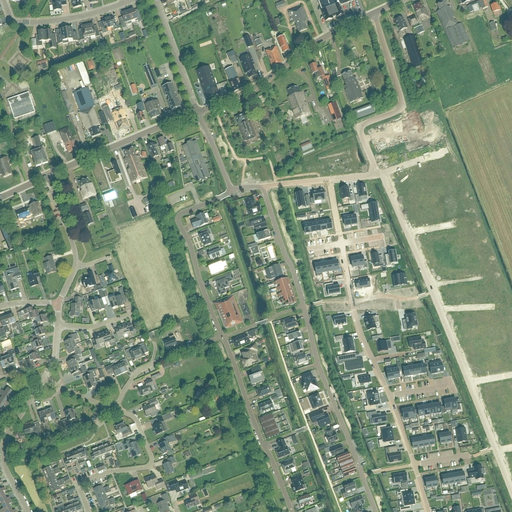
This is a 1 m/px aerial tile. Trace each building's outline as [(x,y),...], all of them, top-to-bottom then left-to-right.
[(51,2),(51,4),(52,5),(53,5),(54,11),(61,10),(61,6),(66,5),(65,0),(60,0),(59,0),(51,0),(52,1),(51,1),(51,2)] [(70,0),(70,1),(72,1),(73,8),(81,7),(80,0),(82,0),(70,0)] [(339,5),(339,7),(357,1),(356,0),(317,0),(326,22),(335,18),(332,8),(339,5)] [(480,0),(480,1),(483,10),(488,8),(484,0),(480,0)] [(274,5),(277,10),(286,6),(284,1),(274,5)] [(437,12),(453,49),(469,42),(461,24),(458,25),(456,21),(455,22),(453,19),(455,18),(450,7),(448,8),(445,2),(437,5),(440,11),(437,12)] [(471,6),(473,12),(479,10),(477,3),(471,6)] [(413,7),(419,22),(429,18),(425,9),(423,10),(420,4),(413,7)] [(497,4),(491,6),(493,13),(494,13),(494,16),(499,14),(498,12),(501,11),(499,6),(498,7),(497,4)] [(343,15),(339,7),(339,5),(332,8),(335,18),(343,15)] [(307,30),(304,22),(307,21),(302,7),(288,12),(292,24),(295,24),(298,33),(307,30)] [(129,11),(127,12),(131,21),(135,20),(136,22),(138,21),(139,23),(142,22),(139,13),(136,14),(134,10),(129,12),(129,11)] [(131,21),(127,12),(126,12),(126,13),(121,14),(123,19),(119,21),(122,29),(126,28),(126,26),(128,25),(132,24),(131,21)] [(113,17),(107,19),(110,28),(113,27),(115,31),(120,29),(118,23),(115,24),(113,17)] [(408,20),(411,26),(418,23),(415,17),(408,20)] [(396,21),(400,32),(407,29),(406,25),(405,25),(402,18),(396,21)] [(110,28),(107,19),(102,21),(104,28),(101,28),(103,34),(108,33),(107,29),(110,28)] [(90,37),(91,41),(96,40),(96,37),(99,37),(97,28),(94,28),(93,25),(91,25),(91,24),(87,25),(90,37)] [(84,38),(90,37),(87,25),(83,26),(84,27),(81,27),(82,31),(79,32),(81,41),(85,40),(84,38)] [(72,28),(66,29),(68,40),(73,40),(74,42),(78,41),(76,33),(73,33),(72,28)] [(59,44),(63,44),(68,44),(68,40),(66,29),(60,30),(61,35),(57,36),(59,44)] [(42,42),(46,42),(45,31),(38,32),(39,39),(36,39),(36,47),(42,46),(42,42)] [(45,31),(46,42),(49,41),(50,49),(56,48),(55,37),(52,38),(51,31),(45,31)] [(404,40),(413,68),(423,65),(414,37),(404,40)] [(282,42),(279,43),(281,49),(282,48),(283,53),(284,55),(287,54),(288,55),(291,54),(286,41),(283,43),(282,42)] [(266,51),(272,67),(282,63),(276,48),(266,51)] [(247,74),(249,78),(257,75),(253,66),(254,65),(250,55),(239,60),(245,74),(247,74)] [(231,62),(234,64),(238,62),(235,56),(229,58),(231,62)] [(153,62),(151,63),(161,89),(163,88),(163,87),(171,84),(161,58),(153,62)] [(327,90),(333,88),(334,88),(329,76),(325,77),(324,75),(321,68),(317,69),(315,64),(309,66),(312,74),(314,73),(316,78),(321,76),(326,90),(327,90)] [(149,65),(143,67),(150,84),(156,82),(149,65)] [(229,83),(234,93),(243,88),(233,67),(225,71),(230,82),(229,83)] [(203,70),(197,72),(199,79),(200,79),(202,82),(200,83),(203,90),(205,89),(208,98),(217,95),(216,89),(217,89),(215,85),(214,86),(211,79),(213,78),(211,71),(204,73),(203,70)] [(346,86),(343,87),(350,104),(363,99),(361,93),(362,93),(355,77),(353,78),(351,72),(342,75),(346,86)] [(168,96),(168,99),(173,97),(172,95),(175,93),(171,84),(163,87),(163,88),(166,97),(168,96)] [(287,91),(290,97),(288,98),(296,119),(309,114),(305,103),(304,101),(304,100),(302,93),(300,93),(297,87),(287,91)] [(92,107),(95,107),(88,88),(73,93),(80,112),(78,113),(84,128),(86,127),(89,134),(90,134),(92,138),(101,135),(98,129),(100,128),(96,117),(92,107)] [(8,100),(14,119),(35,112),(28,93),(8,100)] [(173,97),(168,99),(169,101),(168,101),(172,111),(180,107),(177,98),(173,99),(173,97)] [(157,107),(159,106),(158,102),(145,106),(148,114),(149,113),(152,119),(160,116),(157,107)] [(145,122),(142,113),(145,112),(142,104),(136,106),(140,115),(137,116),(140,124),(145,122)] [(335,104),(328,107),(334,123),(341,121),(335,104)] [(372,106),(354,113),(356,120),(375,113),(372,106)] [(113,115),(112,115),(115,123),(116,123),(119,130),(128,126),(124,116),(125,116),(123,111),(122,109),(112,113),(113,115)] [(271,122),(266,109),(258,112),(260,117),(257,118),(258,121),(263,119),(265,125),(271,122)] [(246,121),(248,121),(245,115),(235,119),(244,142),(256,137),(250,123),(247,124),(246,121)] [(60,132),(69,153),(77,149),(74,142),(75,141),(73,137),(72,137),(68,128),(60,132)] [(32,154),(36,168),(48,164),(41,144),(39,137),(32,140),(35,148),(30,150),(31,151),(29,152),(29,155),(32,154)] [(163,138),(157,140),(160,148),(164,147),(167,154),(174,151),(172,144),(166,146),(163,138)] [(190,142),(188,143),(194,156),(200,153),(195,141),(193,142),(192,140),(189,141),(190,142)] [(147,147),(152,159),(160,156),(157,148),(158,147),(156,143),(147,147)] [(187,158),(194,156),(188,143),(187,144),(187,145),(182,146),(187,158)] [(310,143),(300,147),(302,152),(312,148),(310,143)] [(132,177),(134,183),(147,178),(138,155),(135,156),(133,148),(123,152),(125,157),(123,158),(130,178),(132,177)] [(200,153),(194,156),(187,158),(189,165),(202,159),(200,153)] [(0,160),(0,175),(1,175),(3,178),(12,174),(7,163),(10,162),(8,157),(0,160)] [(202,159),(189,165),(192,171),(198,168),(205,165),(202,159)] [(112,172),(115,180),(120,179),(119,176),(121,175),(116,162),(111,164),(114,171),(112,172)] [(205,165),(198,168),(203,181),(205,180),(205,179),(209,178),(205,165)] [(203,181),(198,168),(192,171),(196,183),(201,181),(202,182),(203,181)] [(80,192),(83,200),(96,195),(92,184),(90,184),(87,179),(78,183),(82,191),(80,192)] [(358,195),(355,196),(356,203),(362,202),(361,197),(367,196),(365,185),(357,187),(357,190),(358,194),(358,195)] [(348,188),(340,189),(342,200),(348,199),(349,202),(354,201),(352,195),(349,195),(348,188)] [(313,199),(310,199),(311,205),(314,204),(314,201),(325,199),(323,190),(312,192),(313,199)] [(303,192),(295,194),(298,209),(298,208),(297,206),(305,204),(305,207),(306,207),(303,192)] [(247,208),(249,216),(253,215),(254,215),(256,215),(256,214),(261,212),(260,210),(261,209),(260,207),(259,206),(258,205),(255,206),(253,197),(245,200),(247,208)] [(16,213),(19,221),(30,217),(30,216),(34,215),(35,218),(42,215),(37,203),(30,206),(31,208),(27,209),(16,213)] [(80,206),(82,212),(88,210),(86,204),(80,206)] [(377,222),(377,221),(379,220),(376,204),(361,206),(361,211),(369,209),(372,212),(373,216),(370,216),(371,222),(374,221),(374,222),(377,222)] [(83,215),(87,226),(93,224),(89,213),(83,215)] [(196,217),(197,219),(191,222),(194,229),(200,226),(200,227),(207,224),(207,223),(208,223),(208,222),(208,220),(207,219),(206,220),(203,214),(196,217)] [(254,226),(256,231),(267,227),(264,220),(261,221),(260,217),(250,221),(252,227),(254,226)] [(156,223),(150,225),(154,235),(159,232),(156,223)] [(150,225),(145,227),(148,237),(154,235),(150,225)] [(145,227),(139,230),(143,239),(148,237),(145,227)] [(211,244),(208,236),(210,235),(208,229),(203,231),(204,235),(200,236),(204,247),(211,244)] [(139,230),(134,232),(137,241),(143,239),(139,230)] [(269,234),(270,234),(269,230),(256,234),(259,242),(270,238),(269,234)] [(9,238),(4,240),(9,251),(14,249),(9,238)] [(162,245),(156,248),(160,258),(166,256),(162,245)] [(212,253),(208,254),(208,256),(207,256),(209,259),(210,259),(210,260),(212,260),(213,260),(214,260),(213,259),(222,256),(220,250),(217,251),(217,250),(218,249),(217,246),(209,250),(210,253),(211,252),(212,253)] [(263,259),(265,264),(276,260),(274,254),(275,254),(274,252),(271,246),(260,250),(261,254),(267,253),(268,258),(263,259)] [(156,248),(150,250),(154,260),(160,258),(156,248)] [(150,250),(144,252),(148,262),(154,260),(150,250)] [(390,255),(388,255),(385,256),(387,267),(391,266),(391,265),(398,264),(395,251),(389,252),(390,255)] [(378,254),(371,255),(373,265),(379,264),(380,267),(384,266),(383,259),(379,260),(378,254)] [(136,255),(130,258),(134,268),(139,265),(140,267),(144,266),(141,258),(137,260),(136,255)] [(44,264),(45,269),(46,269),(48,274),(56,272),(53,262),(54,262),(52,256),(44,259),(46,264),(44,264)] [(362,257),(357,258),(358,267),(364,266),(364,268),(367,268),(366,262),(363,262),(362,257)] [(126,264),(122,266),(125,273),(129,272),(128,270),(134,268),(130,258),(124,260),(126,264)] [(214,267),(209,269),(212,275),(214,274),(215,275),(219,273),(218,273),(223,271),(222,267),(226,266),(224,260),(213,264),(214,267)] [(322,274),(320,264),(314,265),(316,277),(322,276),(323,276),(322,274)] [(104,274),(108,283),(117,280),(112,265),(108,266),(110,272),(104,274)] [(267,270),(270,279),(281,276),(278,266),(267,270)] [(28,277),(31,287),(38,285),(36,278),(40,277),(38,271),(32,272),(33,276),(28,277)] [(94,286),(95,292),(102,290),(101,286),(97,287),(92,272),(88,273),(89,279),(81,281),(83,285),(85,289),(94,286)] [(6,277),(10,291),(19,288),(17,282),(22,280),(20,273),(15,274),(6,277)] [(219,289),(217,290),(219,296),(226,293),(224,289),(228,287),(227,283),(231,281),(229,278),(232,277),(231,273),(216,279),(218,282),(215,284),(216,287),(217,286),(219,289)] [(394,287),(407,285),(405,274),(405,275),(392,277),(392,276),(393,287),(394,287)] [(170,281),(162,284),(166,295),(174,292),(172,286),(176,285),(173,277),(169,279),(170,281)] [(276,285),(277,288),(290,285),(288,278),(274,283),(275,286),(276,285)] [(369,279),(356,282),(357,290),(370,287),(369,279)] [(331,284),(324,285),(324,289),(327,289),(328,296),(332,296),(332,297),(337,296),(336,295),(340,294),(339,286),(332,287),(331,284)] [(290,285),(276,289),(277,292),(278,292),(279,294),(292,291),(290,285)] [(149,290),(143,292),(147,302),(153,299),(151,295),(155,294),(152,286),(148,288),(149,290)] [(119,297),(115,298),(115,299),(118,307),(118,308),(125,306),(121,295),(125,294),(122,288),(119,289),(120,293),(118,294),(119,297)] [(95,302),(99,311),(105,309),(101,299),(105,298),(102,292),(103,292),(102,290),(99,291),(100,297),(98,298),(99,301),(96,302),(95,302)] [(292,291),(278,295),(279,298),(280,297),(281,300),(294,297),(292,291)] [(137,292),(133,294),(136,301),(140,300),(141,304),(147,302),(143,292),(138,294),(137,292)] [(96,302),(95,301),(92,302),(91,299),(88,300),(87,296),(83,297),(88,310),(91,309),(92,313),(98,311),(98,312),(99,311),(95,302),(96,302)] [(294,297),(280,301),(281,304),(282,304),(283,307),(296,303),(294,297)] [(69,315),(69,316),(70,317),(71,318),(72,318),(74,318),(75,317),(79,317),(80,306),(81,306),(81,298),(76,298),(75,305),(72,305),(71,313),(70,313),(69,314),(69,315)] [(115,299),(115,298),(109,300),(112,309),(118,307),(115,299)] [(229,300),(216,304),(219,311),(231,306),(229,300)] [(180,301),(173,304),(177,315),(184,312),(185,314),(188,312),(186,305),(182,306),(180,301)] [(169,305),(163,308),(167,317),(172,315),(169,305)] [(231,306),(219,311),(221,316),(234,311),(231,306)] [(163,308),(157,310),(161,319),(167,317),(163,308)] [(31,320),(36,318),(39,317),(38,314),(39,313),(38,310),(30,313),(29,309),(21,312),(22,316),(25,315),(26,318),(29,317),(31,320)] [(157,310),(152,312),(155,322),(161,319),(157,310)] [(221,316),(223,322),(236,317),(234,311),(221,316)] [(6,316),(9,325),(12,324),(14,329),(17,327),(18,331),(21,330),(19,323),(16,324),(15,323),(16,323),(13,314),(6,316)] [(406,323),(403,323),(404,331),(412,329),(411,327),(417,326),(417,325),(417,321),(416,321),(414,314),(406,316),(407,320),(406,320),(406,323)] [(33,323),(36,330),(41,328),(40,324),(48,322),(47,318),(46,319),(45,315),(39,317),(36,318),(37,322),(33,323)] [(0,329),(3,337),(6,336),(6,334),(9,333),(7,326),(9,325),(6,316),(0,318),(3,328),(0,329)] [(236,317),(226,321),(228,327),(235,324),(235,325),(240,323),(238,316),(236,317)] [(345,316),(333,318),(335,327),(347,325),(345,316)] [(376,316),(364,319),(365,324),(366,327),(368,331),(376,329),(374,323),(378,322),(376,316)] [(393,316),(381,318),(383,325),(391,324),(392,333),(400,331),(399,322),(394,323),(393,316)] [(286,326),(287,330),(298,327),(295,320),(288,322),(287,320),(281,322),(283,327),(286,326)] [(125,324),(124,324),(127,334),(131,332),(132,334),(137,333),(135,327),(132,328),(130,323),(125,325),(125,324)] [(127,334),(124,324),(122,325),(123,325),(118,327),(119,332),(116,333),(118,339),(123,337),(123,335),(127,334)] [(32,335),(34,342),(40,340),(39,337),(46,334),(45,331),(44,331),(43,327),(41,328),(36,330),(34,331),(36,334),(32,335)] [(194,330),(182,334),(186,342),(197,338),(194,330)] [(105,333),(101,334),(104,344),(110,342),(110,344),(115,343),(114,337),(110,338),(108,331),(104,332),(105,333)] [(297,339),(301,338),(300,334),(299,334),(299,333),(296,334),(295,331),(288,333),(289,336),(287,336),(289,342),(294,341),(294,340),(297,339)] [(66,347),(66,348),(75,345),(74,341),(79,339),(77,334),(69,337),(70,340),(64,342),(66,347)] [(104,344),(101,334),(97,335),(97,334),(94,336),(96,343),(93,344),(95,350),(100,348),(99,345),(104,344)] [(234,342),(236,348),(249,342),(246,335),(238,338),(238,340),(234,342)] [(173,336),(163,341),(167,349),(177,345),(173,336)] [(420,338),(408,340),(410,348),(414,348),(414,351),(426,349),(424,342),(421,343),(420,338)] [(352,339),(343,340),(345,353),(354,352),(352,339)] [(27,349),(29,356),(32,355),(37,353),(36,349),(44,347),(43,343),(42,344),(40,340),(34,342),(32,343),(33,347),(27,349)] [(303,350),(301,345),(302,344),(301,341),(288,345),(291,354),(303,350)] [(380,343),(376,344),(378,353),(388,351),(388,350),(392,349),(390,341),(380,342),(380,343)] [(139,348),(135,350),(139,360),(140,359),(145,356),(144,353),(148,352),(145,345),(144,346),(143,343),(138,346),(139,348)] [(74,353),(76,356),(80,354),(81,354),(79,349),(77,349),(75,345),(66,348),(67,350),(69,355),(74,353)] [(244,359),(242,359),(244,362),(242,363),(244,368),(255,364),(254,359),(256,358),(254,352),(256,351),(254,345),(245,349),(247,352),(242,354),(244,359)] [(139,360),(135,350),(131,352),(130,349),(125,351),(128,359),(131,358),(133,362),(138,359),(138,360),(139,360)] [(9,356),(5,357),(9,367),(10,367),(10,366),(15,364),(13,359),(16,358),(13,351),(8,353),(9,356)] [(32,355),(29,356),(28,356),(30,359),(26,361),(29,368),(34,366),(33,362),(41,359),(39,356),(38,356),(37,353),(32,355)] [(67,363),(70,369),(79,365),(78,362),(80,361),(79,358),(81,358),(80,354),(76,356),(72,357),(73,360),(67,363)] [(295,358),(293,359),(295,363),(297,362),(298,365),(303,364),(303,365),(308,363),(306,356),(303,357),(302,354),(295,356),(295,358)] [(9,367),(5,357),(1,359),(0,356),(0,355),(0,363),(1,364),(3,369),(8,367),(9,367)] [(353,355),(342,357),(343,363),(345,362),(347,371),(363,368),(361,359),(354,360),(353,355)] [(124,363),(118,366),(122,374),(128,372),(126,367),(129,366),(126,359),(123,361),(124,363)] [(429,361),(426,362),(427,368),(430,367),(431,375),(437,374),(435,362),(429,363),(429,361)] [(392,369),(394,379),(400,378),(398,371),(401,370),(400,363),(397,364),(397,368),(392,369)] [(79,365),(70,369),(72,375),(78,373),(79,376),(88,373),(86,367),(83,368),(82,364),(79,366),(79,365)] [(122,374),(118,366),(112,368),(111,366),(107,367),(105,368),(108,375),(111,374),(114,373),(116,377),(122,374)] [(249,378),(252,385),(256,383),(257,385),(263,383),(260,374),(262,373),(259,367),(251,370),(254,377),(249,378)] [(83,378),(86,384),(95,381),(94,377),(96,377),(93,370),(88,373),(89,376),(83,378)] [(305,385),(303,385),(304,386),(305,386),(307,391),(311,390),(311,391),(318,389),(315,382),(314,382),(310,373),(311,373),(299,378),(302,377),(305,385)] [(364,374),(354,376),(355,382),(359,382),(360,385),(364,384),(364,385),(368,385),(368,384),(371,383),(369,376),(364,377),(364,374)] [(154,386),(152,382),(151,380),(145,383),(146,386),(138,389),(141,396),(151,392),(149,388),(154,386)] [(95,381),(86,384),(88,390),(93,388),(95,391),(100,389),(98,383),(96,383),(95,381)] [(261,396),(261,397),(271,393),(268,387),(256,391),(258,397),(261,396)] [(2,389),(0,392),(9,398),(11,395),(14,397),(16,394),(8,389),(6,392),(2,389)] [(370,390),(364,391),(364,395),(365,395),(366,401),(378,399),(378,396),(379,396),(378,393),(377,393),(377,392),(371,393),(370,390)] [(0,395),(3,397),(0,400),(8,406),(10,403),(7,401),(9,398),(0,392),(0,395)] [(312,401),(315,409),(323,406),(318,395),(308,399),(310,402),(312,401)] [(368,407),(364,407),(365,411),(374,409),(373,406),(379,405),(379,404),(380,404),(380,401),(379,401),(378,399),(366,401),(368,407)] [(455,399),(449,400),(451,411),(457,410),(457,411),(460,410),(459,404),(456,405),(455,399)] [(0,408),(2,410),(4,407),(7,408),(8,406),(0,400),(0,408)] [(150,405),(143,408),(145,413),(144,414),(146,417),(151,415),(152,418),(160,415),(158,411),(157,410),(156,411),(154,406),(156,405),(155,400),(149,403),(150,405)] [(445,407),(442,407),(443,414),(446,413),(446,412),(451,411),(449,400),(444,401),(445,407)] [(260,411),(260,413),(261,412),(262,414),(274,410),(273,408),(274,407),(273,406),(271,401),(259,406),(260,411)] [(51,408),(45,410),(48,419),(51,418),(52,422),(56,420),(51,408)] [(65,412),(68,420),(65,421),(67,427),(72,425),(70,421),(76,419),(72,409),(65,412)] [(48,419),(45,410),(38,413),(43,425),(46,424),(45,420),(48,419)] [(376,412),(367,414),(368,418),(373,417),(374,424),(387,422),(385,414),(381,415),(381,414),(377,414),(378,415),(377,415),(376,412)] [(318,421),(320,427),(330,423),(327,415),(320,417),(318,413),(310,416),(313,423),(318,421)] [(259,419),(261,425),(274,420),(272,414),(259,419)] [(152,426),(154,431),(153,431),(155,436),(165,432),(161,423),(164,422),(162,417),(156,419),(158,424),(152,426)] [(274,420),(261,425),(263,430),(276,425),(274,420)] [(114,427),(118,435),(122,433),(124,436),(131,433),(129,428),(127,429),(124,423),(114,427)] [(34,433),(35,438),(41,436),(38,428),(35,429),(34,425),(24,428),(26,436),(34,433)] [(276,425),(263,430),(265,435),(278,430),(276,425)] [(384,426),(376,427),(378,434),(380,434),(381,437),(392,435),(391,429),(384,430),(384,426)] [(326,437),(328,444),(338,440),(335,433),(333,434),(331,429),(325,431),(327,436),(326,437)] [(465,429),(456,430),(458,443),(467,442),(465,429)] [(278,430),(265,435),(267,440),(280,435),(278,430)] [(176,441),(174,435),(163,440),(164,443),(159,445),(162,455),(168,453),(167,452),(171,450),(168,444),(176,441)] [(382,441),(378,441),(380,448),(387,446),(387,443),(394,442),(392,435),(381,437),(382,441)] [(128,447),(133,458),(141,455),(136,443),(130,445),(129,441),(123,444),(125,449),(128,447)] [(276,452),(279,459),(290,454),(289,454),(290,453),(291,452),(290,450),(288,449),(288,450),(287,447),(286,447),(283,441),(277,443),(280,450),(276,452)] [(109,443),(103,446),(109,460),(112,459),(110,453),(116,451),(114,446),(111,447),(109,443)] [(98,448),(101,457),(104,456),(106,461),(109,460),(103,446),(98,448)] [(324,449),(326,454),(331,452),(332,457),(344,453),(341,446),(329,450),(329,448),(324,449)] [(397,462),(401,461),(400,453),(397,453),(396,447),(389,448),(390,454),(388,455),(390,463),(394,462),(394,463),(397,462)] [(93,460),(101,457),(98,448),(92,450),(93,455),(91,456),(93,460)] [(83,465),(85,464),(83,459),(87,457),(83,449),(77,451),(83,465)] [(80,466),(83,465),(77,451),(71,453),(75,462),(78,461),(80,466)] [(66,465),(75,462),(71,453),(65,456),(67,460),(65,461),(66,465)] [(349,453),(336,458),(337,461),(335,462),(336,464),(351,458),(349,453)] [(169,463),(163,466),(167,475),(174,472),(172,465),(176,463),(174,458),(168,460),(169,463)] [(282,466),(285,474),(291,472),(290,469),(295,468),(293,462),(294,462),(293,458),(285,461),(286,465),(282,466)] [(351,458),(336,464),(337,466),(339,465),(340,468),(353,463),(351,458)] [(353,463),(340,468),(341,471),(339,472),(340,474),(355,468),(353,463)] [(42,470),(45,476),(59,470),(58,468),(53,470),(51,467),(42,470)] [(481,467),(473,468),(474,471),(468,472),(469,479),(475,478),(476,480),(483,479),(482,474),(484,474),(483,470),(482,470),(481,467)] [(355,468),(340,474),(341,476),(343,475),(344,478),(357,473),(355,468)] [(45,476),(47,482),(56,478),(55,475),(60,473),(59,470),(45,476)] [(406,473),(393,475),(394,484),(407,482),(406,473)] [(145,479),(148,488),(156,485),(158,490),(165,487),(162,480),(157,482),(154,475),(145,479)] [(292,488),(294,493),(303,490),(301,486),(304,485),(300,475),(293,478),(295,481),(293,482),(294,487),(292,488)] [(47,482),(50,488),(64,482),(63,479),(57,481),(56,478),(47,482)] [(165,485),(168,494),(172,492),(172,491),(175,489),(177,493),(188,489),(185,482),(178,484),(176,481),(165,485)] [(64,482),(50,488),(52,494),(61,490),(59,487),(65,485),(64,482)] [(127,491),(129,495),(136,493),(136,494),(143,491),(140,484),(136,485),(135,482),(124,487),(125,486),(126,491),(127,491)] [(343,487),(345,491),(341,492),(344,498),(350,496),(349,492),(356,490),(354,483),(352,484),(352,483),(349,484),(349,485),(343,487)] [(93,489),(95,495),(109,490),(108,487),(103,489),(102,486),(93,489)] [(95,495),(98,501),(107,498),(105,494),(110,492),(109,490),(95,495)] [(401,495),(402,501),(413,498),(412,492),(406,493),(405,490),(396,491),(397,496),(401,495)] [(164,502),(158,504),(160,511),(169,511),(166,503),(169,502),(167,494),(162,496),(164,502)] [(190,498),(191,501),(185,503),(187,510),(196,506),(195,502),(198,501),(196,495),(190,498)] [(297,500),(300,508),(312,503),(309,495),(297,500)] [(0,500),(2,505),(11,500),(9,497),(6,499),(5,496),(0,497),(0,500)] [(353,511),(361,511),(362,505),(364,504),(364,500),(362,500),(361,496),(349,501),(352,509),(354,508),(353,511)] [(73,498),(71,499),(76,511),(78,511),(82,511),(79,502),(75,503),(73,498)] [(98,501),(100,508),(114,502),(113,499),(108,501),(107,498),(98,501)] [(414,505),(413,498),(402,501),(402,506),(399,506),(400,511),(409,509),(408,506),(414,505)] [(70,505),(67,507),(69,511),(76,511),(71,499),(68,500),(70,505)] [(0,510),(0,511),(2,511),(11,508),(9,505),(12,503),(11,500),(2,505),(4,509),(0,510)] [(114,502),(100,508),(102,511),(107,511),(112,510),(110,506),(115,504),(114,502)] [(62,503),(59,504),(62,511),(69,511),(67,507),(64,508),(62,503)]
